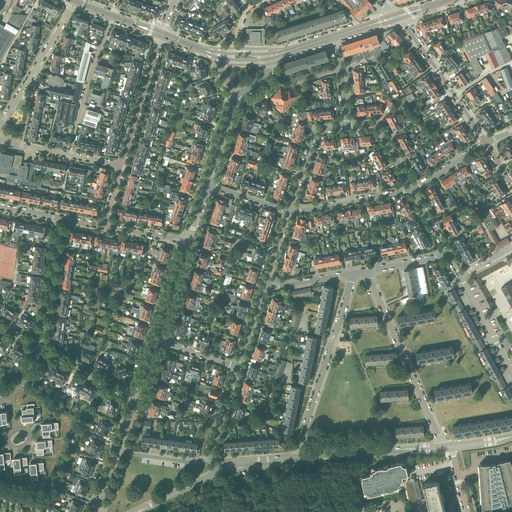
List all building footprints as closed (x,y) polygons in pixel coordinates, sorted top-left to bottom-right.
[(12,0),(0,0),(0,14),(1,14),(4,16),(12,0)] [(45,9),(48,3),(47,3),(48,2),(46,1),(45,1),(42,0),(39,6),(39,5),(36,10),(39,12),(42,7),(45,9)] [(134,9),(137,1),(133,0),(130,0),(128,7),(133,9),(134,9)] [(139,11),(145,13),(148,5),(144,4),(145,1),(143,0),(142,3),(139,11)] [(154,7),(154,8),(150,17),(152,17),(155,18),(155,17),(157,17),(160,8),(162,4),(163,0),(161,0),(155,0),(155,1),(156,1),(155,5),(154,7)] [(194,6),(187,0),(185,0),(184,1),(185,2),(183,4),(184,4),(181,7),(186,9),(188,8),(191,10),(192,8),(194,6)] [(225,8),(227,7),(230,5),(235,2),(233,0),(225,0),(222,2),(225,8)] [(287,12),(285,7),(281,0),(276,3),(279,9),(279,10),(280,10),(282,9),(283,10),(284,10),(285,12),(284,12),(284,13),(287,12)] [(293,9),(291,6),(290,4),(288,0),(281,0),(285,7),(287,5),(290,11),(293,9)] [(340,0),(357,18),(373,4),(368,0),(340,0)] [(502,7),(499,0),(497,0),(495,1),(497,7),(493,8),(497,17),(498,17),(501,16),(501,13),(503,12),(503,10),(502,7)] [(505,0),(499,0),(502,7),(503,10),(508,9),(505,0)] [(139,11),(142,3),(137,1),(134,9),(139,11)] [(227,7),(225,8),(227,11),(232,8),(234,12),(239,8),(235,2),(230,5),(227,7)] [(48,3),(45,9),(50,12),(53,6),(53,5),(51,4),(48,3)] [(277,13),(278,12),(279,16),(282,14),(280,10),(279,10),(279,9),(276,3),(271,5),(274,12),(276,11),(277,13)] [(489,3),(483,5),(485,12),(486,14),(487,18),(490,17),(488,11),(491,10),(489,3)] [(16,13),(16,12),(20,14),(22,9),(16,5),(13,12),(16,13)] [(148,5),(145,13),(148,14),(148,15),(150,17),(154,8),(148,5)] [(268,14),(274,12),(271,5),(265,8),(268,14)] [(480,5),(477,6),(479,14),(485,12),(483,5),(480,6),(480,5)] [(53,6),(50,12),(51,12),(49,16),(52,17),(54,13),(56,15),(59,9),(59,8),(58,8),(57,7),(56,7),(53,6)] [(466,12),(463,13),(465,18),(468,18),(471,17),(473,22),(476,21),(472,8),(465,10),(466,12)] [(175,21),(174,23),(175,23),(175,24),(176,25),(175,25),(176,25),(176,26),(178,27),(180,28),(185,15),(186,13),(187,14),(188,11),(181,9),(180,11),(178,17),(177,17),(175,20),(175,21)] [(327,15),(330,24),(347,19),(344,10),(327,15)] [(463,22),(460,12),(454,14),(459,28),(461,27),(460,23),(460,24),(459,23),(463,22)] [(0,61),(16,34),(18,30),(19,30),(27,15),(12,14),(5,27),(0,23),(0,61)] [(459,28),(454,14),(448,16),(450,24),(451,23),(451,25),(454,24),(456,29),(459,28)] [(185,15),(180,28),(182,29),(183,28),(183,29),(185,29),(186,29),(189,21),(186,19),(187,16),(185,15)] [(310,21),(313,29),(330,24),(327,15),(310,21)] [(268,18),(274,31),(278,29),(272,16),(268,18)] [(80,26),(83,19),(76,17),(74,23),(73,23),(72,26),(76,28),(75,31),(78,32),(79,30),(80,27),(80,26)] [(195,23),(192,31),(194,32),(195,33),(196,33),(197,33),(198,33),(201,25),(197,24),(198,21),(199,18),(197,17),(196,20),(195,23)] [(442,18),(437,20),(439,27),(440,30),(441,32),(443,31),(441,26),(445,25),(447,24),(448,24),(446,18),(443,19),(442,18)] [(83,19),(80,26),(86,28),(89,22),(83,19)] [(189,21),(186,29),(187,29),(187,30),(189,31),(189,30),(192,31),(195,23),(196,20),(194,19),(193,22),(189,21)] [(226,20),(221,24),(225,31),(227,30),(228,31),(231,28),(229,25),(230,24),(228,20),(227,21),(226,20)] [(437,20),(431,21),(434,29),(433,29),(434,30),(437,29),(438,30),(440,30),(439,27),(437,20)] [(310,21),(294,26),(296,35),(313,29),(310,21)] [(431,21),(425,23),(429,35),(430,35),(431,34),(430,30),(433,29),(434,29),(431,21)] [(94,36),(98,25),(92,23),(90,29),(94,31),(93,33),(94,33),(93,36),(94,36)] [(421,25),(420,26),(423,37),(427,36),(427,37),(425,37),(427,41),(425,42),(426,44),(432,41),(431,39),(430,35),(429,35),(425,23),(421,25)] [(221,24),(216,27),(220,34),(222,33),(223,33),(225,32),(225,31),(221,24)] [(105,27),(98,25),(94,36),(97,37),(98,32),(102,34),(105,27)] [(201,25),(198,33),(198,34),(200,35),(201,35),(203,35),(206,27),(201,25)] [(280,40),(296,35),(294,26),(277,31),(280,40)] [(504,26),(502,27),(499,28),(497,29),(494,30),(484,33),(499,65),(511,60),(504,45),(506,44),(505,41),(503,42),(501,38),(508,35),(504,26)] [(211,31),(210,32),(212,35),(213,34),(215,38),(219,36),(218,35),(220,34),(216,27),(210,30),(211,31)] [(246,29),(246,42),(246,45),(264,45),(264,29),(263,29),(263,28),(262,28),(262,29),(246,29)] [(377,34),(376,34),(379,43),(382,51),(388,49),(389,42),(391,41),(398,35),(393,29),(392,29),(387,30),(387,31),(385,32),(384,31),(377,34)] [(112,31),(110,37),(109,36),(108,40),(109,40),(108,42),(111,43),(109,48),(112,49),(112,47),(114,44),(115,41),(118,33),(112,31)] [(115,41),(121,43),(124,35),(118,33),(115,41)] [(484,33),(475,36),(472,37),(471,37),(468,38),(459,41),(461,46),(464,52),(469,60),(475,70),(481,67),(476,58),(485,54),(487,60),(488,60),(492,68),(499,66),(484,33)] [(383,59),(384,58),(382,51),(379,43),(376,34),(376,35),(375,34),(369,36),(369,37),(363,39),(362,38),(360,39),(359,40),(365,58),(366,60),(371,57),(372,62),(383,59)] [(129,37),(124,35),(121,43),(124,45),(126,45),(129,37)] [(398,35),(391,41),(396,46),(403,40),(398,35)] [(126,45),(132,48),(135,39),(130,37),(129,37),(126,45)] [(138,50),(141,40),(138,39),(138,40),(135,39),(132,48),(135,49),(134,52),(137,53),(138,50)] [(143,41),(141,40),(138,50),(137,53),(136,56),(138,57),(140,51),(144,52),(147,44),(146,43),(145,42),(143,41)] [(355,40),(355,41),(345,44),(342,44),(342,45),(341,45),(347,63),(349,66),(356,60),(358,63),(364,58),(365,58),(359,40),(358,40),(355,40)] [(433,46),(437,51),(448,42),(447,40),(444,43),(442,44),(440,41),(433,46)] [(37,44),(28,43),(28,42),(24,42),(22,42),(22,44),(24,44),(29,45),(28,49),(36,50),(37,44)] [(91,43),(88,43),(86,42),(76,81),(84,83),(92,52),(89,51),(91,43)] [(444,48),(450,44),(448,42),(437,51),(441,56),(447,51),(444,48)] [(382,51),(384,58),(390,56),(388,49),(382,51)] [(326,51),(304,57),(307,66),(328,60),(326,51)] [(168,62),(166,66),(163,66),(162,69),(168,70),(169,67),(171,63),(174,53),(172,52),(172,53),(169,52),(168,52),(165,61),(168,62)] [(406,62),(414,57),(413,56),(414,56),(412,53),(411,53),(410,52),(402,57),(406,62)] [(447,66),(457,58),(452,52),(444,59),(445,60),(443,62),(445,64),(445,65),(446,66),(447,66)] [(171,63),(176,65),(180,56),(176,55),(177,54),(174,53),(171,63)] [(185,59),(180,56),(176,65),(182,67),(185,59)] [(286,73),(307,66),(304,57),(283,64),(286,73)] [(408,68),(417,61),(417,60),(415,58),(414,57),(406,62),(400,67),(399,67),(394,71),(396,75),(402,71),(401,70),(406,66),(408,69),(408,68)] [(462,64),(457,58),(447,66),(448,67),(447,67),(449,68),(451,71),(453,69),(454,71),(462,64)] [(185,59),(182,67),(188,69),(191,61),(185,59)] [(133,61),(132,63),(129,62),(129,63),(125,62),(125,65),(131,67),(139,69),(141,63),(133,61)] [(379,69),(380,71),(382,75),(383,78),(384,78),(385,80),(392,76),(384,61),(377,65),(379,69)] [(411,73),(421,66),(420,65),(420,64),(418,61),(418,62),(417,61),(408,68),(408,69),(411,73)] [(397,63),(391,67),(394,71),(399,67),(399,66),(397,63)] [(97,64),(95,72),(104,75),(103,79),(100,88),(107,90),(113,69),(99,64),(97,64)] [(206,71),(205,65),(201,65),(201,64),(196,64),(197,66),(196,67),(196,69),(190,70),(189,70),(187,74),(191,73),(205,71),(206,71)] [(129,72),(138,75),(139,69),(131,67),(125,65),(124,67),(128,68),(127,68),(130,69),(129,72)] [(354,70),(354,76),(362,75),(362,71),(365,71),(365,65),(358,67),(358,70),(354,70)] [(23,68),(10,66),(10,68),(13,69),(12,73),(22,74),(23,68)] [(411,73),(414,78),(424,71),(424,70),(422,67),(421,66),(411,73)] [(511,80),(508,71),(507,67),(500,70),(506,89),(511,86),(511,80)] [(162,70),(160,76),(169,78),(170,72),(162,70)] [(461,72),(455,76),(458,82),(470,74),(468,72),(466,74),(463,70),(461,72)] [(470,74),(458,82),(461,87),(468,83),(466,80),(471,76),(475,74),(473,71),(470,74)] [(128,78),(137,81),(137,78),(138,75),(129,72),(128,78)] [(52,73),(48,79),(64,82),(67,77),(57,75),(56,74),(52,74),(52,73)] [(160,76),(159,81),(167,84),(169,84),(170,81),(171,81),(171,79),(169,78),(160,76)] [(419,86),(417,87),(418,89),(431,81),(430,79),(430,78),(429,76),(428,76),(419,81),(421,84),(419,86)] [(124,84),(126,84),(134,86),(135,83),(136,83),(137,81),(128,78),(125,77),(124,79),(123,83),(124,84)] [(487,77),(480,81),(482,83),(483,85),(486,89),(488,92),(491,96),(492,96),(496,93),(494,89),(494,88),(487,77)] [(395,78),(388,82),(389,82),(383,85),(386,91),(392,87),(395,92),(401,88),(398,83),(395,78)] [(63,88),(64,82),(48,79),(47,81),(48,82),(48,84),(48,85),(63,88)] [(157,84),(156,87),(165,89),(167,84),(159,81),(158,85),(157,84)] [(200,93),(203,91),(210,86),(207,81),(204,83),(203,82),(195,85),(197,87),(198,87),(200,93)] [(431,81),(418,89),(420,91),(422,90),(424,93),(435,85),(433,82),(432,83),(431,81)] [(78,101),(82,84),(76,83),(73,100),(78,101)] [(123,87),(122,87),(122,89),(121,89),(124,90),(132,92),(134,86),(126,84),(124,84),(123,87)] [(211,85),(210,86),(203,91),(200,93),(199,93),(201,95),(204,93),(206,97),(211,93),(212,95),(214,93),(213,91),(214,90),(211,85)] [(435,85),(424,93),(426,95),(428,97),(438,91),(436,88),(437,88),(435,85)] [(71,98),(73,90),(66,89),(64,89),(63,89),(50,86),(50,87),(48,87),(48,89),(48,90),(47,91),(49,92),(49,93),(71,98)] [(470,91),(466,93),(468,96),(469,99),(470,98),(470,99),(477,94),(475,91),(477,90),(475,88),(473,86),(468,89),(470,91)] [(156,90),(155,93),(163,95),(165,89),(156,87),(155,89),(156,90)] [(285,90),(282,87),(272,98),(275,101),(274,102),(277,105),(276,106),(277,107),(276,108),(281,112),(282,111),(283,112),(297,96),(289,90),(289,91),(286,89),(285,90)] [(131,98),(132,92),(124,90),(121,89),(119,88),(118,90),(120,90),(119,94),(123,95),(131,98)] [(105,93),(101,92),(93,90),(90,99),(98,101),(97,104),(100,105),(100,102),(102,98),(103,99),(105,93)] [(331,94),(331,91),(318,93),(318,95),(323,94),(324,101),(330,100),(330,98),(331,98),(331,97),(332,97),(332,94),(331,94)] [(425,99),(424,100),(426,102),(427,101),(431,98),(434,103),(432,104),(440,99),(439,97),(441,96),(441,95),(441,94),(440,93),(439,93),(438,91),(428,97),(425,99)] [(477,94),(470,99),(474,105),(478,102),(478,103),(481,101),(480,101),(484,98),(481,95),(483,93),(482,92),(482,91),(481,91),(477,94)] [(155,93),(154,99),(162,101),(162,99),(163,99),(164,95),(163,95),(155,93)] [(496,93),(492,96),(492,97),(495,100),(495,101),(497,104),(503,101),(496,93)] [(36,99),(44,101),(50,102),(50,100),(47,100),(48,96),(45,95),(37,94),(36,99)] [(119,99),(118,103),(127,105),(128,99),(113,95),(112,97),(115,98),(119,99)] [(379,105),(376,105),(377,114),(378,114),(378,113),(383,113),(383,109),(383,106),(382,106),(382,104),(383,102),(384,103),(387,99),(382,96),(380,100),(381,101),(379,105)] [(154,99),(152,104),(160,107),(161,103),(162,101),(154,99)] [(392,102),(390,106),(393,108),(395,104),(397,105),(400,104),(398,100),(393,103),(392,102)] [(59,101),(56,119),(74,123),(77,105),(59,101)] [(202,106),(215,110),(216,105),(216,102),(213,101),(213,103),(209,101),(207,105),(206,105),(206,104),(205,104),(204,104),(203,104),(202,104),(201,106),(202,106)] [(267,101),(261,103),(265,114),(266,114),(267,117),(269,116),(268,114),(271,112),(271,110),(267,101)] [(435,113),(437,112),(447,105),(444,101),(438,105),(436,106),(436,107),(437,109),(434,111),(435,113)] [(325,104),(326,108),(326,110),(327,118),(333,118),(332,109),(328,110),(328,102),(323,102),(323,104),(325,104)] [(265,114),(261,103),(255,105),(255,106),(253,107),(255,112),(256,111),(257,113),(258,115),(262,113),(263,116),(264,116),(264,118),(267,117),(266,114),(265,114)] [(301,113),(299,115),(304,119),(307,116),(308,116),(309,120),(315,119),(314,111),(314,109),(314,105),(311,105),(312,111),(308,112),(301,113)] [(450,110),(447,105),(437,112),(438,114),(442,112),(444,114),(450,110)] [(116,111),(115,114),(123,117),(124,117),(126,111),(125,111),(117,109),(117,108),(110,106),(110,109),(113,110),(116,111)] [(202,113),(205,114),(205,113),(213,116),(215,110),(202,106),(201,112),(202,113)] [(505,114),(501,115),(504,122),(505,121),(505,122),(508,121),(507,120),(510,119),(504,106),(502,107),(505,114)] [(153,107),(151,113),(160,115),(163,116),(165,110),(161,109),(153,107)] [(482,112),(480,113),(480,114),(481,116),(482,116),(483,118),(489,114),(494,111),(493,108),(488,112),(485,107),(481,110),(482,112)] [(96,128),(98,123),(100,123),(100,121),(99,120),(102,113),(87,109),(82,123),(90,126),(96,128)] [(454,115),(450,110),(444,114),(442,116),(444,119),(440,121),(439,122),(440,124),(441,123),(444,122),(454,115)] [(34,111),(33,117),(46,120),(46,118),(41,116),(41,113),(34,111)] [(150,118),(150,119),(164,123),(165,121),(158,119),(160,115),(151,113),(150,118)] [(211,122),(213,116),(205,113),(205,114),(203,119),(211,122)] [(389,115),(386,117),(389,122),(396,118),(393,113),(392,113),(389,114),(389,115)] [(113,120),(122,122),(123,117),(115,114),(113,120)] [(244,120),(244,122),(258,126),(258,124),(253,122),(254,118),(250,117),(250,115),(247,114),(246,116),(245,116),(244,119),(244,120)] [(489,114),(483,118),(483,119),(484,121),(485,121),(486,123),(497,116),(496,114),(493,116),(491,117),(489,114)] [(302,123),(304,119),(299,115),(294,121),(291,125),(297,127),(304,130),(304,129),(305,129),(306,127),(305,126),(306,124),(302,123)] [(441,123),(443,125),(449,121),(451,124),(457,120),(454,115),(444,122),(441,123)] [(497,116),(486,123),(488,125),(487,126),(488,127),(489,127),(489,128),(492,126),(492,127),(493,126),(494,127),(496,125),(496,124),(494,121),(496,120),(495,119),(498,118),(497,116)] [(399,123),(391,127),(394,132),(398,130),(398,131),(401,129),(405,126),(404,123),(409,121),(411,119),(410,117),(405,120),(402,121),(399,123)] [(149,118),(147,124),(148,125),(148,124),(156,127),(157,123),(164,125),(164,123),(150,119),(150,118),(149,118)] [(389,122),(388,123),(390,125),(391,127),(399,123),(396,118),(389,122)] [(120,128),(122,122),(113,120),(112,126),(120,128)] [(242,124),(241,127),(242,127),(242,128),(246,129),(246,130),(249,131),(257,133),(258,129),(259,127),(260,127),(261,125),(258,124),(258,126),(244,122),(243,124),(242,124)] [(38,128),(39,125),(31,123),(30,129),(38,130),(43,131),(44,129),(38,128)] [(148,125),(146,130),(154,133),(157,133),(158,130),(164,131),(164,129),(156,127),(148,124),(148,125)] [(209,128),(209,127),(201,124),(201,125),(198,124),(196,130),(207,134),(209,128)] [(461,125),(454,129),(458,134),(464,130),(464,129),(463,127),(462,127),(461,125)] [(304,130),(297,127),(296,131),(289,129),(288,131),(292,132),(295,133),(302,136),(303,133),(304,133),(305,130),(304,130)] [(108,133),(111,134),(119,137),(121,131),(110,128),(108,133)] [(207,134),(196,130),(192,129),(192,131),(195,132),(195,133),(198,134),(197,138),(205,141),(205,140),(207,134)] [(146,130),(145,136),(153,139),(154,133),(146,130)] [(302,138),(302,136),(295,133),(292,132),(288,131),(287,130),(286,133),(291,134),(289,138),(293,139),(292,141),(297,143),(297,140),(301,141),(302,138)] [(464,130),(458,134),(461,139),(467,135),(466,133),(466,132),(465,130),(464,130)] [(61,137),(59,136),(58,143),(64,144),(65,137),(66,135),(67,131),(64,131),(63,134),(62,134),(61,137)] [(111,136),(110,140),(118,142),(119,137),(111,134),(108,133),(105,132),(104,135),(108,136),(108,135),(111,136)] [(238,136),(237,140),(247,143),(248,139),(254,142),(256,136),(246,133),(245,136),(244,135),(245,135),(242,134),(242,135),(240,134),(239,136),(238,136)] [(401,136),(397,138),(400,143),(408,139),(414,136),(413,133),(410,135),(406,137),(405,134),(404,134),(403,134),(401,135),(401,136)] [(78,147),(83,148),(86,135),(83,135),(83,137),(79,136),(78,147)] [(458,141),(456,143),(457,145),(462,141),(464,144),(465,144),(467,143),(467,142),(471,140),(470,139),(470,138),(469,137),(467,135),(461,139),(458,141)] [(360,138),(357,139),(357,141),(357,146),(358,150),(364,149),(364,152),(367,152),(367,146),(366,145),(366,137),(363,137),(363,136),(360,137),(360,138)] [(445,143),(451,152),(452,152),(454,151),(454,150),(456,149),(451,141),(453,140),(450,136),(447,137),(449,141),(445,143)] [(140,143),(151,147),(153,141),(150,140),(142,137),(140,143)] [(342,147),(339,147),(340,159),(343,159),(342,155),(342,152),(345,152),(345,151),(349,151),(348,147),(347,137),(344,138),(344,139),(341,139),(342,147)] [(351,137),(347,137),(348,147),(349,151),(358,150),(357,146),(354,146),(354,138),(351,138),(351,137)] [(91,141),(89,149),(95,150),(97,143),(98,143),(99,139),(96,139),(95,139),(94,142),(91,141)] [(400,144),(401,146),(402,146),(403,148),(414,142),(413,140),(413,139),(411,140),(411,141),(409,142),(408,139),(400,143),(400,144)] [(116,148),(118,142),(110,140),(108,146),(116,148)] [(237,143),(236,146),(246,149),(248,143),(247,143),(237,140),(236,143),(237,143)] [(323,144),(323,147),(324,147),(324,149),(328,149),(327,149),(327,153),(328,152),(328,157),(331,158),(330,153),(329,140),(327,140),(324,140),(324,141),(323,141),(323,144)] [(191,148),(194,149),(202,151),(203,146),(199,144),(200,143),(196,141),(195,143),(193,142),(191,148)] [(414,142),(403,148),(406,153),(409,152),(410,152),(413,151),(412,150),(413,149),(412,147),(416,145),(415,144),(418,143),(417,141),(414,142)] [(108,146),(105,145),(99,143),(99,145),(101,146),(104,147),(107,148),(106,152),(105,151),(104,154),(109,156),(110,153),(114,154),(116,148),(108,146)] [(151,147),(140,143),(139,149),(147,151),(149,152),(150,152),(151,149),(154,150),(155,148),(151,147)] [(445,143),(440,146),(446,155),(448,154),(449,154),(451,153),(451,152),(445,143)] [(283,148),(296,153),(297,150),(298,151),(299,148),(298,148),(298,147),(288,144),(287,147),(283,146),(283,148)] [(438,144),(437,145),(438,148),(440,151),(437,153),(441,159),(442,158),(442,159),(444,158),(444,157),(446,155),(440,146),(438,144)] [(506,147),(503,149),(506,154),(511,149),(511,146),(511,147),(510,144),(509,144),(508,144),(506,145),(506,146),(505,146),(506,147)] [(234,148),(233,151),(234,151),(234,152),(238,153),(237,154),(241,155),(241,154),(243,151),(251,153),(251,152),(251,151),(246,149),(236,146),(235,148),(234,148)] [(187,150),(186,152),(200,157),(202,151),(194,149),(191,148),(188,147),(187,150)] [(283,148),(282,151),(288,153),(287,156),(295,158),(296,155),(296,153),(283,148)] [(149,152),(147,151),(139,149),(138,152),(137,152),(136,155),(145,157),(147,158),(149,152)] [(24,164),(21,163),(22,156),(0,151),(0,172),(9,174),(9,176),(15,177),(15,182),(29,185),(32,174),(33,169),(33,166),(34,163),(28,162),(28,163),(27,163),(27,162),(25,162),(24,164)] [(369,154),(368,154),(371,158),(373,157),(375,159),(382,156),(381,155),(382,155),(380,152),(379,151),(377,152),(377,151),(374,153),(373,151),(369,154)] [(185,155),(188,156),(187,160),(187,161),(187,162),(187,163),(188,163),(192,164),(193,164),(194,164),(195,163),(195,162),(198,163),(200,157),(186,152),(183,152),(182,154),(185,155)] [(437,153),(432,156),(436,162),(438,161),(439,161),(441,160),(441,159),(437,153)] [(410,159),(409,160),(411,164),(419,159),(419,160),(417,155),(416,155),(416,154),(414,156),(409,159),(410,159)] [(135,160),(143,163),(147,164),(148,160),(151,161),(152,159),(147,158),(145,157),(136,155),(135,157),(136,157),(135,160)] [(280,157),(279,160),(283,161),(293,164),(293,162),(294,162),(295,159),(294,159),(295,158),(287,156),(284,155),(283,159),(280,157)] [(317,157),(316,160),(317,160),(317,161),(327,164),(329,158),(319,155),(318,158),(317,157)] [(382,156),(375,159),(369,163),(370,164),(376,161),(378,164),(378,165),(385,160),(383,157),(382,156)] [(432,156),(427,159),(428,161),(429,163),(431,165),(432,165),(434,164),(434,163),(436,162),(432,156)] [(471,162),(468,164),(472,169),(473,168),(484,161),(483,159),(483,158),(482,157),(482,156),(481,156),(477,158),(477,157),(475,159),(475,160),(474,160),(476,163),(473,165),(471,162)] [(231,161),(230,163),(238,166),(240,166),(241,164),(238,164),(240,160),(232,157),(232,158),(231,158),(230,161),(231,161)] [(419,159),(411,164),(413,167),(414,167),(414,168),(414,169),(422,165),(419,160),(419,159)] [(149,171),(150,169),(149,169),(142,167),(143,163),(135,160),(134,166),(149,171)] [(387,164),(385,160),(378,165),(378,164),(377,165),(380,171),(383,169),(382,169),(386,167),(385,166),(387,165),(386,164),(387,164)] [(282,163),(281,167),(291,170),(291,169),(292,170),(293,167),(292,167),(293,164),(283,161),(282,163)] [(316,164),(315,167),(327,171),(327,170),(328,168),(326,168),(327,164),(317,161),(316,161),(315,164),(316,164)] [(484,161),(473,168),(474,170),(479,167),(481,170),(487,166),(487,165),(486,163),(484,161)] [(54,163),(48,162),(46,172),(46,175),(47,176),(48,172),(49,172),(49,170),(53,170),(54,163)] [(422,165),(414,169),(415,169),(416,170),(414,171),(417,175),(420,174),(420,173),(424,171),(424,170),(425,170),(423,167),(426,166),(424,163),(422,165)] [(150,171),(149,171),(134,166),(132,172),(140,175),(141,171),(147,173),(148,173),(150,173),(150,171)] [(461,169),(465,176),(470,173),(466,166),(461,169)] [(481,170),(479,172),(481,175),(483,174),(485,178),(491,174),(489,172),(491,171),(489,169),(490,169),(488,166),(487,166),(481,170)] [(76,176),(79,176),(80,168),(75,167),(73,178),(72,183),(74,184),(75,181),(76,176)] [(314,169),(313,172),(321,175),(322,172),(328,174),(329,171),(327,170),(327,171),(315,167),(314,169)] [(98,174),(98,175),(95,174),(94,178),(97,179),(97,177),(99,177),(107,180),(107,177),(108,177),(109,175),(108,174),(107,173),(108,170),(102,168),(101,172),(101,171),(100,175),(98,174)] [(227,172),(226,175),(239,179),(240,179),(241,177),(235,175),(236,171),(228,169),(227,172)] [(369,188),(376,186),(375,179),(371,180),(370,177),(369,174),(368,170),(367,169),(366,169),(366,175),(367,175),(368,180),(369,188)] [(465,176),(461,169),(456,173),(464,186),(464,185),(464,186),(466,185),(462,178),(465,176)] [(181,177),(184,179),(193,181),(194,178),(193,178),(194,175),(178,170),(180,171),(180,173),(182,174),(181,177)] [(385,173),(383,174),(385,179),(393,175),(391,172),(390,170),(388,171),(384,173),(385,173)] [(282,174),(281,174),(280,179),(287,181),(289,176),(289,174),(283,172),(282,174)] [(464,186),(456,173),(451,176),(455,182),(458,180),(460,183),(462,186),(463,187),(464,186)] [(131,174),(130,180),(140,183),(142,184),(143,181),(137,180),(138,176),(131,174)] [(245,187),(247,188),(251,176),(252,175),(248,174),(247,176),(248,177),(248,178),(244,177),(241,186),(242,186),(242,187),(245,188),(245,187)] [(225,177),(224,180),(225,180),(224,181),(225,181),(226,181),(226,183),(231,184),(231,183),(232,183),(233,179),(239,181),(239,179),(226,175),(226,177),(225,177)] [(259,183),(255,182),(253,191),(256,192),(257,191),(259,192),(263,180),(263,179),(264,176),(262,175),(259,183)] [(381,181),(378,183),(379,187),(384,184),(384,183),(385,183),(386,185),(388,184),(391,183),(392,184),(396,182),(395,181),(396,180),(393,175),(385,179),(381,181)] [(253,177),(251,176),(247,188),(249,189),(253,191),(255,182),(252,181),(253,177)] [(446,179),(453,191),(454,193),(457,191),(452,184),(455,182),(451,176),(446,179)] [(97,183),(105,186),(105,185),(106,185),(106,183),(106,182),(107,180),(99,177),(97,183)] [(312,178),(310,184),(318,186),(319,183),(320,180),(312,178)] [(492,179),(484,184),(486,187),(490,185),(492,188),(499,184),(498,183),(498,182),(497,181),(495,178),(493,180),(492,179)] [(183,184),(190,187),(191,184),(192,184),(193,181),(184,179),(183,184)] [(263,179),(263,180),(259,192),(261,192),(260,193),(264,194),(264,193),(265,194),(267,186),(263,185),(265,180),(263,179)] [(280,179),(278,185),(286,187),(287,181),(280,179)] [(453,191),(446,179),(440,183),(445,189),(448,187),(451,192),(453,191)] [(130,180),(128,185),(135,188),(139,189),(140,183),(130,180)] [(330,187),(324,188),(325,194),(327,193),(328,195),(329,196),(331,195),(334,194),(331,181),(329,182),(330,184),(329,184),(330,187)] [(333,181),(331,181),(334,194),(336,194),(337,194),(338,194),(339,193),(340,193),(338,186),(334,186),(333,181)] [(342,181),(338,182),(338,186),(340,193),(341,193),(343,193),(343,192),(346,192),(345,190),(347,189),(346,181),(342,182),(342,181)] [(105,186),(97,183),(95,183),(94,187),(90,186),(90,188),(91,188),(97,190),(103,191),(104,189),(105,186)] [(188,192),(190,187),(183,184),(181,190),(188,192)] [(318,186),(310,184),(308,190),(320,193),(321,191),(317,190),(318,186)] [(494,191),(490,193),(491,195),(502,189),(500,186),(501,186),(500,184),(499,184),(492,188),(494,191)] [(139,189),(135,188),(128,185),(126,191),(137,194),(139,189)] [(278,186),(276,190),(284,193),(286,187),(278,185),(278,186)] [(430,197),(437,193),(439,192),(442,190),(441,189),(437,191),(436,189),(435,189),(434,188),(432,189),(432,187),(428,189),(429,190),(426,192),(429,197),(430,197)] [(23,192),(22,200),(23,201),(24,201),(25,201),(28,201),(29,191),(30,188),(28,188),(27,193),(23,192)] [(97,190),(91,188),(90,188),(89,190),(95,192),(94,195),(101,198),(101,197),(102,197),(103,194),(102,194),(103,191),(97,190)] [(320,193),(308,190),(308,189),(306,195),(308,196),(307,198),(312,199),(312,197),(314,198),(315,194),(320,195),(319,198),(325,200),(324,194),(320,193)] [(490,193),(487,194),(490,199),(496,195),(498,198),(499,198),(500,199),(503,197),(502,196),(505,194),(505,193),(505,192),(504,191),(503,191),(502,189),(491,195),(490,193)] [(284,193),(276,190),(274,197),(275,197),(274,198),(279,200),(280,199),(282,199),(284,193)] [(430,197),(433,202),(440,199),(438,196),(441,194),(444,192),(442,190),(439,192),(437,193),(430,197)] [(138,197),(139,195),(137,194),(126,191),(124,197),(132,199),(136,200),(137,197),(138,197)] [(175,201),(177,202),(184,205),(186,199),(176,195),(176,196),(177,194),(172,192),(170,199),(175,200),(175,201)] [(63,200),(61,208),(62,208),(65,209),(65,208),(67,209),(70,194),(67,193),(66,201),(63,200)] [(217,204),(216,206),(226,209),(227,207),(225,206),(226,203),(225,202),(225,201),(220,199),(220,201),(218,200),(218,201),(217,201),(216,204),(217,204)] [(433,202),(436,208),(443,204),(440,199),(433,202)] [(401,204),(399,205),(401,207),(399,208),(400,211),(409,206),(410,206),(407,200),(404,201),(403,200),(400,202),(401,204)] [(501,212),(505,209),(511,205),(509,200),(502,204),(504,207),(502,208),(502,209),(499,210),(501,212)] [(170,204),(169,206),(183,210),(184,205),(177,202),(175,206),(170,204)] [(391,202),(385,204),(387,211),(387,214),(390,214),(394,213),(391,202)] [(443,204),(436,208),(438,212),(443,209),(443,210),(447,208),(446,206),(444,203),(443,204)] [(385,204),(380,205),(381,212),(385,212),(386,218),(388,217),(387,214),(387,211),(385,204)] [(477,216),(488,209),(486,205),(475,211),(477,216)] [(511,205),(505,209),(507,213),(500,217),(501,219),(509,214),(511,212),(511,205)] [(174,210),(173,213),(181,216),(183,210),(169,206),(168,208),(174,210)] [(215,209),(214,210),(215,211),(214,212),(222,214),(223,211),(226,212),(227,209),(226,209),(216,206),(215,208),(215,209)] [(374,206),(368,207),(369,214),(373,214),(374,221),(376,221),(376,219),(376,218),(374,206)] [(412,211),(409,206),(400,211),(398,211),(399,214),(401,214),(401,213),(403,212),(405,215),(405,216),(406,216),(406,217),(410,215),(410,214),(412,212),(412,211)] [(240,207),(239,207),(238,207),(235,214),(236,214),(235,217),(238,218),(238,219),(238,221),(240,222),(240,220),(244,208),(240,207)] [(492,207),(489,209),(494,218),(497,216),(492,207)] [(250,210),(244,208),(240,220),(244,221),(243,223),(245,224),(246,220),(250,210)] [(124,218),(125,211),(118,209),(117,214),(119,214),(118,219),(124,220),(124,218)] [(354,209),(350,210),(351,218),(352,222),(355,221),(357,227),(359,227),(359,225),(358,223),(356,210),(353,210),(353,209),(354,209)] [(489,209),(488,209),(477,216),(488,236),(492,241),(496,250),(510,243),(507,238),(499,242),(493,232),(493,233),(492,230),(499,226),(494,218),(489,209)] [(250,210),(246,220),(251,222),(251,223),(250,228),(253,229),(257,214),(255,214),(256,213),(255,212),(254,212),(250,210)] [(213,215),(213,217),(220,220),(221,218),(222,214),(214,212),(214,213),(213,214),(213,215)] [(339,213),(338,213),(340,220),(343,220),(344,224),(344,226),(347,225),(344,212),(342,212),(341,212),(339,212),(339,213)] [(327,215),(326,215),(328,222),(328,225),(334,224),(333,221),(334,221),(334,217),(333,217),(332,214),(330,214),(329,214),(327,214),(327,215)] [(156,226),(156,224),(155,224),(157,216),(151,215),(149,223),(148,224),(156,226)] [(263,221),(265,222),(273,224),(275,218),(273,218),(274,217),(269,215),(269,216),(267,216),(266,220),(263,219),(263,221)] [(321,216),(320,216),(322,223),(322,226),(326,226),(326,228),(329,228),(328,225),(328,222),(326,215),(324,215),(323,215),(321,215),(321,216)] [(445,225),(446,225),(445,224),(453,220),(450,215),(442,220),(445,225)] [(168,218),(165,217),(164,217),(163,221),(166,222),(166,220),(170,222),(169,225),(178,228),(180,222),(179,221),(171,219),(168,218)] [(211,220),(211,222),(211,223),(218,226),(219,222),(225,224),(225,222),(223,221),(220,220),(213,217),(212,220),(211,220)] [(410,220),(406,222),(408,228),(410,227),(413,232),(420,228),(421,228),(418,222),(417,223),(416,221),(417,221),(415,218),(410,220)] [(297,220),(295,226),(296,226),(306,229),(307,226),(305,226),(306,222),(304,222),(305,220),(301,219),(300,221),(297,220)] [(445,224),(446,225),(448,230),(456,225),(456,226),(459,224),(457,220),(457,221),(456,219),(453,220),(445,224)] [(265,224),(264,228),(271,230),(273,224),(265,222),(263,221),(262,223),(265,224)] [(17,231),(16,236),(16,237),(18,238),(19,235),(20,236),(20,232),(22,233),(22,231),(23,232),(25,224),(19,223),(17,231)] [(456,225),(448,230),(452,236),(456,233),(456,234),(463,231),(463,230),(464,230),(464,229),(464,228),(464,227),(463,226),(462,225),(461,225),(460,226),(460,224),(459,224),(456,226),(456,225)] [(32,233),(35,234),(37,226),(31,225),(29,233),(28,238),(30,238),(30,237),(31,237),(32,233)] [(43,227),(42,227),(40,240),(42,240),(43,235),(47,236),(49,227),(43,226),(43,227)] [(295,229),(294,230),(295,231),(304,234),(306,229),(296,226),(296,228),(295,229)] [(209,229),(207,235),(214,238),(216,238),(220,239),(221,237),(219,236),(219,235),(216,234),(217,229),(211,227),(210,230),(209,229)] [(271,230),(264,228),(263,231),(260,230),(259,232),(262,233),(269,236),(271,230)] [(420,228),(413,232),(416,237),(424,233),(422,230),(420,228)] [(69,237),(68,239),(69,239),(69,240),(73,241),(72,243),(71,246),(73,247),(74,243),(75,241),(76,233),(74,232),(71,231),(71,232),(70,232),(69,237)] [(269,236),(262,233),(259,232),(256,231),(255,234),(258,235),(261,236),(260,240),(267,243),(269,236)] [(294,235),(293,237),(300,240),(299,241),(307,240),(306,234),(304,234),(295,231),(294,232),(293,234),(294,235)] [(461,235),(462,237),(454,241),(457,246),(465,242),(463,239),(468,236),(466,232),(461,235)] [(424,233),(416,237),(419,243),(426,239),(425,236),(424,233)] [(226,234),(226,235),(223,243),(233,246),(234,240),(231,239),(232,236),(226,234)] [(88,235),(85,249),(88,249),(88,246),(88,244),(93,244),(94,236),(93,236),(94,236),(91,235),(91,236),(88,235)] [(214,238),(207,235),(205,241),(213,243),(215,244),(216,238),(214,238)] [(102,238),(100,251),(101,252),(102,248),(103,246),(107,247),(108,238),(105,238),(102,238)] [(392,242),(392,244),(394,253),(400,252),(398,243),(399,243),(398,240),(394,241),(394,238),(391,238),(392,242)] [(310,245),(310,246),(314,247),(314,248),(317,239),(308,241),(309,241),(310,245),(309,245),(310,245)] [(368,245),(370,256),(373,256),(373,255),(376,254),(375,250),(378,249),(377,245),(375,239),(371,240),(372,244),(368,245)] [(413,246),(411,247),(413,249),(415,248),(414,247),(420,245),(422,249),(426,246),(426,247),(430,245),(426,239),(419,243),(416,244),(413,246)] [(114,240),(112,251),(118,252),(120,241),(119,241),(120,240),(117,240),(114,240)] [(402,242),(399,243),(398,243),(400,252),(406,251),(405,242),(404,240),(402,241),(402,242)] [(122,241),(120,253),(126,254),(126,253),(127,250),(128,242),(126,242),(126,241),(123,241),(122,241)] [(211,247),(213,243),(205,241),(203,247),(213,250),(214,247),(211,247)] [(361,245),(362,248),(364,258),(364,257),(366,256),(366,257),(370,256),(368,245),(368,244),(363,245),(363,242),(361,242),(361,245)] [(467,245),(465,242),(457,246),(459,249),(458,250),(459,252),(468,247),(467,245)] [(356,249),(358,259),(364,258),(362,248),(358,249),(357,243),(355,243),(355,247),(356,249)] [(288,251),(301,255),(304,256),(305,254),(302,253),(299,252),(297,252),(298,247),(290,245),(288,251)] [(152,251),(151,252),(154,253),(154,252),(169,256),(169,254),(170,254),(171,251),(170,251),(170,250),(168,249),(168,250),(165,249),(165,248),(163,248),(162,248),(160,247),(159,251),(155,249),(155,248),(153,247),(152,251)] [(251,255),(254,255),(262,258),(264,252),(263,251),(264,249),(263,249),(263,248),(260,247),(259,247),(257,247),(256,249),(254,248),(251,255)] [(468,247),(459,252),(461,254),(463,257),(471,253),(468,247)] [(285,257),(294,259),(297,260),(298,257),(300,257),(301,255),(288,251),(287,253),(286,253),(285,257)] [(66,258),(79,260),(79,258),(76,257),(76,258),(74,257),(75,253),(67,252),(66,258)] [(154,253),(153,254),(156,255),(157,255),(156,259),(159,259),(159,260),(161,261),(167,262),(168,259),(169,256),(154,252),(154,253)] [(200,253),(199,258),(199,259),(213,263),(214,261),(208,259),(209,256),(201,253),(201,254),(200,253)] [(471,253),(463,257),(466,262),(471,260),(471,261),(472,263),(473,263),(476,261),(477,261),(476,259),(476,258),(475,259),(474,256),(473,256),(471,253)] [(262,258),(254,255),(252,262),(260,264),(262,258)] [(217,265),(223,267),(224,265),(227,266),(229,260),(219,257),(217,265)] [(294,259),(285,257),(284,260),(285,260),(284,263),(299,267),(299,266),(299,265),(298,265),(298,264),(295,263),(295,264),(293,263),(294,259)] [(214,264),(213,263),(199,259),(199,260),(198,260),(197,264),(197,265),(205,268),(206,264),(213,266),(214,264)] [(238,261),(233,260),(231,259),(230,262),(228,267),(230,268),(232,263),(237,264),(238,261)] [(155,263),(152,270),(163,274),(165,271),(164,270),(165,268),(164,268),(165,265),(161,263),(160,264),(155,263)] [(299,267),(284,263),(282,268),(285,269),(284,271),(288,272),(288,270),(290,271),(292,267),(294,268),(299,270),(300,268),(299,267)] [(73,265),(65,264),(64,270),(79,272),(80,270),(75,269),(73,269),(73,265)] [(223,267),(217,265),(216,265),(217,265),(214,273),(221,275),(221,276),(225,277),(225,276),(226,272),(227,268),(223,267)] [(409,296),(401,300),(402,303),(402,304),(424,300),(423,294),(428,293),(423,267),(404,270),(409,296)] [(433,270),(436,277),(445,272),(443,270),(444,270),(443,267),(442,268),(441,267),(438,269),(437,267),(433,270)] [(244,270),(243,272),(256,276),(258,270),(250,268),(249,272),(244,270)] [(148,273),(148,275),(151,276),(153,277),(161,280),(162,277),(163,274),(152,270),(151,274),(148,273)] [(204,278),(202,277),(203,273),(195,271),(193,277),(201,279),(211,282),(211,280),(208,278),(208,279),(205,278),(204,278)] [(256,276),(243,272),(242,274),(245,275),(246,275),(248,276),(246,280),(254,282),(256,276)] [(446,275),(445,272),(436,277),(439,282),(448,278),(448,277),(447,274),(446,275)] [(230,282),(231,278),(225,276),(225,277),(223,285),(227,286),(228,281),(230,282)] [(153,277),(151,283),(152,283),(151,284),(154,284),(159,285),(160,285),(161,282),(160,282),(161,280),(153,277)] [(201,279),(193,277),(191,282),(203,286),(206,287),(208,288),(209,286),(206,285),(203,284),(202,284),(200,283),(201,279)] [(448,277),(448,278),(439,282),(441,286),(439,287),(441,290),(442,291),(449,287),(448,285),(451,283),(449,281),(450,281),(448,277)] [(0,285),(7,289),(7,288),(9,289),(11,285),(10,284),(11,283),(1,280),(0,281),(0,285)] [(191,282),(190,288),(202,292),(203,286),(191,282)] [(511,283),(509,284),(501,288),(504,292),(509,302),(511,302),(511,304),(511,283)] [(238,290),(250,294),(252,288),(245,285),(244,286),(243,286),(243,288),(244,289),(243,289),(237,287),(237,290),(238,290)] [(323,286),(322,295),(331,297),(332,288),(323,286)] [(127,289),(121,287),(120,288),(117,287),(116,292),(119,293),(118,294),(125,295),(127,289)] [(143,290),(142,293),(143,293),(144,293),(155,297),(156,295),(157,295),(158,292),(157,292),(157,291),(149,289),(146,288),(145,291),(143,290)] [(456,294),(454,289),(447,293),(449,297),(456,294)] [(70,298),(74,298),(78,299),(80,299),(80,297),(76,296),(70,295),(71,291),(61,290),(60,296),(70,298)] [(250,294),(238,290),(237,292),(242,294),(241,297),(248,300),(250,294)] [(211,292),(210,295),(212,295),(211,298),(213,299),(214,299),(216,300),(217,301),(219,295),(211,292)] [(143,293),(142,295),(147,297),(145,300),(153,303),(154,302),(154,303),(155,300),(155,299),(155,297),(144,293),(143,293)] [(187,297),(186,300),(199,304),(200,302),(197,301),(198,297),(188,294),(188,295),(187,294),(186,297),(187,297)] [(458,299),(459,298),(456,294),(449,297),(452,302),(458,299)] [(27,302),(29,303),(29,302),(37,303),(38,296),(28,295),(27,302)] [(322,295),(320,304),(329,306),(331,297),(322,295)] [(93,304),(100,306),(101,300),(95,297),(95,298),(91,297),(91,300),(94,301),(93,304)] [(271,302),(270,304),(284,308),(285,306),(279,304),(280,300),(273,297),(272,299),(271,299),(270,302),(271,302)] [(185,302),(184,305),(184,306),(188,307),(187,309),(191,310),(192,308),(193,308),(193,309),(197,310),(199,305),(200,305),(200,304),(199,304),(186,300),(185,302)] [(1,314),(7,318),(13,306),(9,304),(9,305),(5,303),(2,308),(4,309),(1,314)] [(29,303),(27,305),(32,307),(34,308),(32,310),(35,311),(36,308),(41,309),(42,305),(29,303)] [(231,307),(245,311),(247,306),(239,303),(238,307),(231,304),(231,307)] [(269,306),(268,310),(276,313),(277,309),(283,311),(284,308),(270,304),(270,306),(269,306)] [(320,304),(318,313),(327,315),(329,306),(320,304)] [(132,309),(133,310),(136,311),(150,315),(152,309),(140,305),(139,309),(132,307),(132,309)] [(13,306),(7,318),(13,321),(17,312),(15,311),(16,308),(13,306)] [(245,311),(231,307),(230,309),(232,310),(230,315),(234,316),(234,315),(239,316),(238,317),(241,318),(242,317),(243,318),(243,317),(244,317),(245,314),(244,314),(245,311)] [(136,311),(133,310),(133,312),(137,314),(135,317),(148,321),(150,315),(136,311)] [(267,316),(280,320),(281,318),(275,316),(276,313),(268,310),(266,314),(267,315),(267,316)] [(425,312),(426,321),(436,319),(434,310),(425,312)] [(467,314),(465,310),(464,310),(458,313),(461,318),(467,314)] [(183,311),(181,317),(189,320),(191,321),(194,322),(195,319),(192,318),(189,318),(190,314),(183,311)] [(416,313),(417,322),(426,321),(425,312),(416,313)] [(27,315),(23,313),(17,323),(23,327),(28,319),(26,318),(27,315)] [(318,313),(316,322),(325,324),(327,315),(318,313)] [(408,324),(417,322),(416,313),(406,315),(408,324)] [(461,318),(463,323),(470,319),(467,314),(461,318)] [(399,325),(400,325),(408,324),(406,315),(397,316),(399,325)] [(29,316),(28,319),(23,327),(29,330),(30,328),(33,330),(36,324),(33,323),(34,322),(33,322),(35,319),(29,316)] [(279,323),(280,320),(267,316),(266,318),(265,318),(264,321),(265,321),(265,323),(272,325),(274,320),(276,321),(276,322),(279,323)] [(377,316),(376,316),(367,317),(368,326),(377,325),(377,316)] [(179,319),(178,323),(187,326),(189,320),(181,317),(180,319),(179,319)] [(358,318),(359,327),(368,326),(367,317),(358,318)] [(358,318),(349,318),(349,327),(359,327),(358,318)] [(472,323),(470,319),(463,323),(466,327),(472,323)] [(224,324),(239,329),(241,323),(233,321),(231,321),(230,324),(225,322),(224,324)] [(316,322),(315,331),(324,333),(325,324),(316,322)] [(130,326),(130,328),(131,328),(144,332),(145,330),(146,327),(146,326),(141,325),(142,324),(139,323),(138,324),(136,323),(134,327),(131,326),(130,326)] [(187,326),(178,323),(176,326),(178,327),(177,329),(190,333),(195,335),(196,333),(191,331),(188,330),(185,329),(187,326)] [(468,332),(475,328),(472,323),(466,327),(468,332)] [(55,330),(65,331),(65,332),(67,332),(68,331),(69,329),(71,329),(74,329),(74,326),(70,326),(66,326),(66,325),(56,324),(55,330)] [(239,329),(224,324),(224,325),(224,327),(230,329),(229,333),(237,335),(239,329)] [(129,328),(127,334),(134,336),(134,337),(137,338),(137,337),(142,338),(143,338),(144,335),(143,335),(144,332),(131,328),(130,328),(129,328)] [(468,332),(471,336),(477,332),(475,328),(468,332)] [(190,333),(177,329),(175,335),(183,337),(184,334),(190,335),(190,333)] [(260,335),(273,339),(274,337),(269,335),(270,331),(262,329),(260,335)] [(207,331),(205,330),(204,333),(204,335),(200,334),(197,341),(203,343),(207,331)] [(207,330),(207,331),(203,343),(209,345),(211,338),(211,336),(209,335),(209,334),(210,330),(207,330)] [(478,334),(477,332),(471,336),(473,341),(474,341),(479,337),(480,337),(478,334)] [(273,339),(260,335),(259,341),(266,343),(268,339),(270,340),(273,341),(273,339)] [(306,345),(315,346),(316,337),(307,335),(306,345)] [(64,339),(64,337),(54,336),(53,342),(57,343),(57,346),(61,346),(61,343),(63,344),(63,343),(67,344),(68,340),(64,339)] [(220,343),(222,343),(233,347),(235,341),(233,340),(233,338),(228,336),(227,339),(226,339),(225,341),(224,341),(218,339),(217,342),(220,343)] [(121,345),(122,345),(125,346),(138,350),(140,344),(140,343),(129,339),(127,344),(122,342),(121,345)] [(0,352),(3,354),(4,352),(4,351),(8,343),(3,341),(0,345),(0,352)] [(233,347),(222,343),(219,351),(224,352),(224,351),(231,353),(233,347)] [(81,352),(79,357),(79,358),(82,359),(82,358),(84,360),(91,347),(92,346),(90,344),(89,347),(84,344),(82,348),(83,349),(83,350),(82,349),(81,352)] [(122,347),(129,350),(128,353),(136,356),(138,350),(125,346),(122,345),(122,347)] [(306,345),(304,354),(313,355),(315,346),(306,345)] [(10,364),(12,365),(14,361),(15,359),(20,350),(14,347),(10,355),(10,356),(9,358),(12,360),(10,364)] [(91,347),(84,360),(87,361),(86,362),(89,363),(89,362),(90,363),(92,358),(93,359),(94,356),(94,355),(91,353),(94,348),(91,347)] [(268,356),(269,357),(269,355),(263,353),(264,349),(257,347),(255,352),(268,356)] [(443,348),(445,358),(454,356),(452,347),(443,348)] [(434,350),(436,359),(445,358),(443,348),(434,350)] [(479,352),(482,357),(489,353),(486,348),(485,349),(480,352),(479,352)] [(19,363),(20,361),(21,361),(25,353),(20,350),(15,359),(14,361),(12,365),(13,366),(16,361),(19,363)] [(426,361),(436,359),(434,350),(425,351),(426,361)] [(99,357),(98,358),(97,357),(96,360),(97,361),(95,365),(100,368),(106,356),(108,353),(106,351),(102,359),(99,357)] [(417,362),(420,362),(426,361),(425,351),(415,353),(417,362)] [(268,356),(255,352),(253,358),(260,361),(261,357),(267,359),(268,356)] [(392,353),(383,354),(383,363),(393,363),(392,353)] [(491,358),(489,353),(482,357),(484,361),(491,358)] [(304,354),(302,363),(311,365),(313,355),(304,354)] [(374,364),(383,363),(383,354),(373,355),(374,364)] [(365,365),(374,364),(373,355),(364,355),(365,365)] [(106,356),(100,368),(106,371),(111,361),(108,359),(108,358),(106,356)] [(168,356),(167,362),(180,366),(182,367),(183,364),(175,361),(176,359),(175,358),(170,356),(170,357),(168,356)] [(491,358),(484,361),(487,366),(493,362),(491,358)] [(125,366),(122,368),(125,377),(128,376),(128,375),(131,374),(130,372),(132,372),(130,367),(128,367),(127,362),(124,363),(125,366)] [(165,363),(164,367),(173,370),(174,367),(179,369),(180,366),(167,362),(166,363),(165,363)] [(487,366),(489,370),(496,367),(493,362),(487,366)] [(45,377),(51,367),(45,363),(40,372),(42,374),(41,375),(45,377)] [(188,381),(191,382),(192,378),(192,376),(196,365),(190,363),(188,371),(187,370),(186,374),(185,374),(185,375),(186,375),(186,376),(187,376),(187,377),(189,377),(188,381)] [(302,363),(300,372),(309,374),(311,365),(302,363)] [(249,370),(261,375),(261,374),(262,375),(268,376),(269,374),(257,370),(259,367),(251,364),(249,370)] [(192,376),(192,378),(192,376),(198,378),(199,375),(200,375),(200,374),(201,371),(202,367),(196,365),(192,376)] [(51,378),(52,379),(56,370),(51,367),(45,377),(44,380),(48,382),(49,380),(50,381),(51,378)] [(116,371),(114,372),(116,377),(118,377),(118,378),(121,377),(121,378),(125,377),(122,368),(118,369),(117,367),(115,368),(116,371)] [(173,370),(164,367),(163,371),(163,372),(163,373),(177,378),(178,376),(172,374),(173,370)] [(498,371),(496,367),(489,370),(492,375),(498,371)] [(203,374),(207,375),(209,376),(222,380),(223,378),(224,378),(225,375),(224,375),(224,374),(222,374),(223,371),(216,369),(214,375),(208,373),(204,372),(203,374)] [(56,383),(62,372),(56,370),(52,379),(51,378),(50,381),(49,382),(52,383),(53,382),(56,383)] [(260,380),(261,375),(249,370),(247,376),(254,379),(253,381),(260,383),(261,380),(260,380)] [(492,375),(494,380),(495,379),(501,376),(498,371),(492,375)] [(67,376),(62,372),(56,383),(59,385),(60,385),(62,386),(63,385),(67,376)] [(309,374),(300,372),(299,381),(308,383),(309,374)] [(182,380),(177,378),(163,373),(161,379),(164,380),(164,381),(167,382),(167,381),(169,382),(170,378),(177,381),(180,383),(182,380)] [(207,375),(207,378),(214,380),(213,384),(216,385),(220,386),(221,386),(222,383),(221,383),(222,380),(209,376),(207,375)] [(69,390),(73,392),(79,382),(73,379),(68,387),(70,389),(69,390)] [(84,385),(79,382),(73,392),(77,394),(78,393),(79,393),(84,385)] [(244,385),(243,388),(256,392),(257,390),(252,388),(253,384),(250,383),(245,382),(244,385)] [(218,392),(209,389),(210,386),(205,385),(200,383),(198,389),(204,391),(205,390),(210,392),(209,396),(216,398),(218,392)] [(461,385),(463,395),(472,393),(471,384),(461,385)] [(80,396),(84,398),(89,388),(84,385),(79,393),(81,394),(80,396)] [(157,391),(172,395),(172,393),(166,391),(167,387),(159,385),(157,391)] [(291,385),(289,394),(298,396),(300,387),(291,385)] [(452,387),(454,396),(463,395),(461,385),(452,387)] [(445,398),(454,396),(452,387),(443,388),(445,398)] [(510,392),(507,387),(501,391),(500,391),(503,396),(510,392)] [(89,388),(84,398),(91,402),(94,397),(92,396),(95,391),(89,388)] [(242,390),(241,393),(242,393),(242,394),(251,397),(252,393),(255,394),(256,392),(243,388),(243,390),(242,390)] [(435,399),(436,399),(445,398),(443,388),(434,390),(435,399)] [(398,390),(399,400),(408,399),(408,389),(398,390)] [(389,391),(390,400),(399,400),(398,390),(389,391)] [(171,398),(172,395),(157,391),(155,397),(163,399),(164,396),(171,398)] [(380,401),(381,401),(390,400),(389,391),(380,391),(380,401)] [(511,396),(510,392),(503,396),(506,400),(511,396)] [(240,396),(239,399),(240,399),(242,400),(242,402),(249,405),(252,397),(251,397),(242,394),(241,396),(240,396)] [(289,394),(288,404),(297,405),(298,396),(289,394)] [(111,401),(108,400),(107,403),(106,403),(105,406),(106,406),(117,410),(120,404),(111,401)] [(200,403),(199,405),(212,409),(213,407),(214,404),(214,403),(210,402),(210,401),(207,401),(204,400),(202,404),(200,403)] [(185,401),(184,405),(193,408),(193,406),(201,408),(200,411),(203,412),(202,413),(204,413),(203,415),(207,417),(207,415),(211,416),(211,415),(212,415),(213,412),(212,412),(213,409),(212,409),(199,405),(185,401)] [(151,408),(159,411),(161,412),(167,413),(168,411),(165,410),(166,406),(161,405),(161,404),(158,403),(158,404),(153,402),(151,408)] [(26,409),(22,410),(23,416),(34,415),(34,407),(35,407),(34,404),(28,404),(27,404),(27,405),(27,408),(26,408),(26,409)] [(288,404),(286,413),(295,414),(297,405),(288,404)] [(236,411),(249,415),(249,413),(244,411),(245,408),(238,405),(236,411)] [(115,417),(117,410),(106,406),(104,409),(107,410),(106,413),(115,417)] [(159,411),(151,408),(149,414),(157,417),(159,411)] [(249,415),(236,411),(234,417),(241,419),(243,416),(248,417),(249,415)] [(286,413),(284,422),(293,424),(295,414),(286,413)] [(498,419),(499,428),(509,427),(507,417),(498,419)] [(499,428),(498,419),(489,420),(490,430),(499,428)] [(99,426),(109,430),(110,430),(112,424),(102,420),(101,423),(99,422),(98,426),(99,426)] [(479,422),(481,431),(490,430),(489,420),(479,422)] [(151,422),(144,421),(143,428),(150,430),(151,422)] [(44,424),(42,424),(43,430),(42,431),(43,434),(43,438),(45,438),(49,437),(50,437),(50,430),(59,430),(58,424),(58,422),(53,423),(44,424)] [(291,433),(293,424),(284,422),(282,431),(291,433)] [(472,433),(481,431),(479,422),(470,424),(472,433)] [(461,425),(463,434),(472,433),(470,424),(461,425)] [(454,436),(455,436),(463,434),(461,425),(452,427),(454,436)] [(98,426),(96,431),(98,432),(98,433),(107,436),(109,430),(99,426),(98,426)] [(423,426),(414,427),(414,436),(424,435),(423,426)] [(395,437),(405,437),(404,427),(395,428),(395,437)] [(405,437),(414,436),(414,427),(404,427),(405,437)] [(89,445),(91,446),(101,450),(103,443),(93,439),(92,442),(90,441),(88,445),(89,445)] [(38,441),(36,441),(37,448),(36,448),(36,451),(37,451),(37,455),(39,455),(44,455),(44,448),(53,447),(52,441),(52,440),(47,441),(47,440),(38,441)] [(98,455),(101,450),(91,446),(89,445),(88,447),(87,447),(85,450),(86,451),(89,453),(98,457),(98,455)] [(0,453),(0,469),(5,469),(4,461),(11,460),(11,454),(10,453),(6,453),(5,453),(3,453),(3,454),(0,453)] [(84,466),(93,469),(95,463),(92,462),(91,461),(88,459),(87,460),(87,459),(83,457),(80,465),(81,465),(84,466)] [(19,459),(13,459),(13,461),(14,470),(14,475),(16,475),(22,474),(21,465),(28,465),(27,459),(27,458),(23,458),(20,458),(19,459)] [(511,476),(511,477),(510,471),(511,470),(511,468),(510,462),(509,463),(508,460),(497,462),(497,464),(495,465),(495,463),(491,464),(492,466),(481,468),(481,475),(479,476),(479,481),(481,481),(482,486),(480,486),(480,492),(482,492),(483,497),(481,497),(481,503),(483,502),(483,508),(493,508),(493,506),(501,504),(502,506),(505,505),(505,503),(507,503),(507,505),(511,503),(511,476)] [(35,464),(30,464),(30,466),(30,475),(31,475),(31,480),(32,480),(38,479),(37,471),(44,470),(44,465),(43,465),(43,463),(40,463),(39,463),(36,463),(36,464),(35,464)] [(362,479),(361,479),(364,492),(366,492),(369,493),(369,495),(382,492),(381,491),(387,490),(387,491),(394,489),(394,488),(397,487),(397,486),(400,486),(399,483),(403,482),(402,476),(408,474),(406,468),(405,468),(404,465),(401,464),(398,464),(398,463),(388,465),(388,466),(383,468),(382,467),(375,468),(375,469),(372,470),(372,471),(370,472),(370,474),(361,476),(362,479)] [(91,476),(93,469),(84,466),(81,465),(81,467),(80,467),(78,471),(82,473),(81,475),(82,475),(82,476),(88,479),(89,476),(90,477),(91,476)] [(86,489),(87,487),(88,486),(89,485),(88,484),(89,483),(80,480),(80,481),(77,480),(75,485),(77,486),(86,489)] [(74,489),(75,489),(74,492),(85,496),(86,493),(87,493),(88,491),(87,490),(86,489),(77,486),(75,485),(74,489)] [(67,506),(70,507),(80,510),(82,504),(72,500),(71,502),(69,502),(67,506)]
